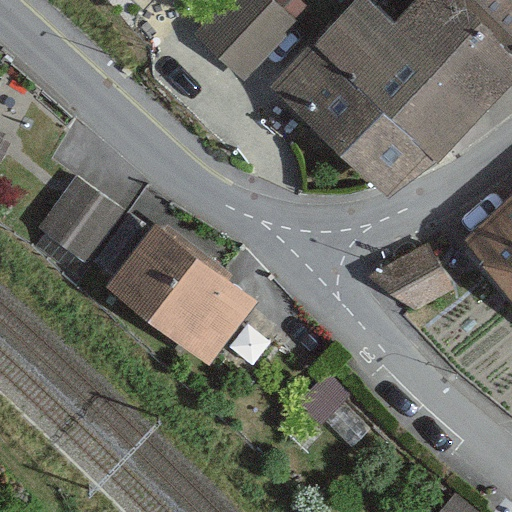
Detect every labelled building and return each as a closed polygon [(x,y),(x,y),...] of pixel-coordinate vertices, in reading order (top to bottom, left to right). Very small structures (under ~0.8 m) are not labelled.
[(333,29),(302,0),(270,0),(212,62),(260,106),(333,29)] [(511,0),(410,0),(271,111),(373,215),(511,101),(511,0)] [(0,86),(0,115),(14,97),(0,86)] [(280,315),(110,180),(66,236),(130,288),(115,306),(220,390),(280,315)] [(438,233),(383,289),(417,322),(467,271),(511,315),(511,208),(463,258),(438,233)]
